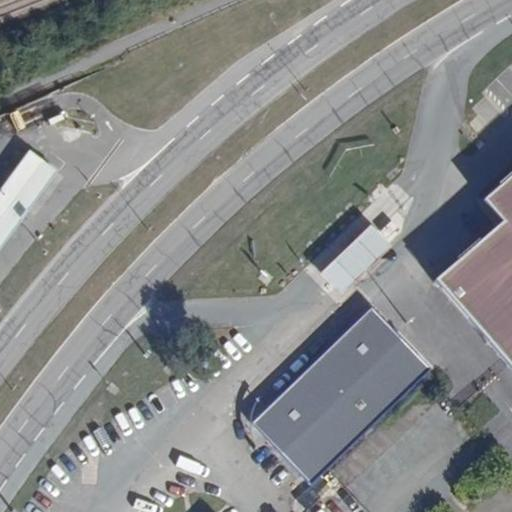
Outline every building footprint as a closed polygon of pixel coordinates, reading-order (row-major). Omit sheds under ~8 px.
[(29,151),(0,189),(0,248),(57,172),(29,151)] [(511,175),(482,202),(501,223),(505,220),(490,203),(511,183),(511,175)] [(433,282),(511,372),(511,183),(490,203),(505,220),(501,223),(433,282)] [(389,239),(382,232),(375,239),(382,246),(389,239)] [(298,377),(352,444),(429,370),(370,309),(298,377)] [(309,485),(352,444),(298,377),(250,424),(309,485)]
